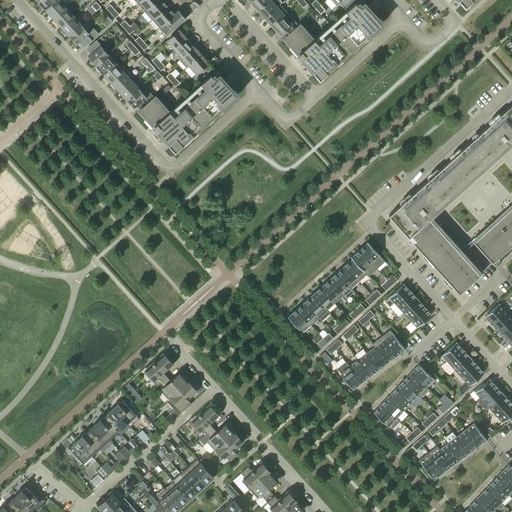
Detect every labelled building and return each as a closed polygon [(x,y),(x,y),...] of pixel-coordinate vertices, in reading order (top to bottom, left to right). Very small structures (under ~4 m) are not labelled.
[(57,0),(40,0),(38,2),(46,10),(57,0)] [(59,0),(57,0),(46,10),(54,19),(66,7),(59,0)] [(157,0),(141,0),(137,4),(144,12),(157,0)] [(160,0),(157,0),(144,12),(152,20),(166,6),(160,0)] [(252,0),(251,2),(258,10),(268,0),(252,0)] [(277,7),(280,4),(282,2),(279,0),(268,0),(258,10),(265,18),(277,7)] [(357,0),(347,9),(314,38),(300,23),(298,25),(285,36),(283,38),(298,54),(294,57),(298,61),(302,65),(305,62),(320,78),(382,22),(361,0),(357,0)] [(316,9),(320,5),(315,0),(311,4),(316,9)] [(341,2),(347,9),(357,0),(331,0),(336,6),(341,2)] [(195,9),(195,10),(197,8),(198,6),(197,4),(196,2),(195,3),(194,1),(193,2),(191,5),(190,6),(194,10),(195,9)] [(100,7),(96,2),(92,5),(96,11),(100,7)] [(110,13),(115,9),(110,4),(106,8),(110,13)] [(277,7),(265,18),(272,26),(287,12),(280,4),(277,7)] [(325,10),(320,5),(316,9),(320,14),(325,10)] [(173,14),(166,6),(152,20),(159,28),(174,14),(173,14)] [(66,7),(54,19),(61,27),(74,16),(66,7)] [(115,9),(110,13),(115,18),(119,14),(115,9)] [(173,14),(174,14),(159,28),(166,36),(186,18),(178,10),(173,14)] [(282,32),(285,36),(298,25),(287,12),(272,26),(280,34),(282,32)] [(74,16),(61,27),(69,36),(81,24),(74,16)] [(125,29),(129,25),(124,20),(120,24),(125,29)] [(81,24),(69,36),(77,44),(80,42),(84,46),(98,34),(93,29),(89,33),(81,24)] [(129,25),(125,29),(129,34),(134,30),(129,25)] [(174,49),(187,38),(179,30),(167,41),(174,49)] [(139,45),(144,41),(139,36),(135,40),(139,45)] [(194,46),(187,38),(174,49),(181,57),(194,46)] [(96,65),(108,54),(96,41),(87,49),(91,54),(88,57),(96,65)] [(130,50),(135,46),(130,41),(125,44),(130,50)] [(148,46),(144,41),(139,45),(144,50),(148,46)] [(135,46),(130,50),(135,55),(139,51),(135,46)] [(181,57),(178,59),(186,68),(189,66),(189,65),(201,54),(194,46),(181,57)] [(116,63),(108,54),(96,65),(103,74),(116,63)] [(209,63),(201,54),(189,65),(189,66),(196,74),(209,63)] [(156,65),(161,62),(156,56),(152,60),(156,65)] [(145,67),(150,63),(145,57),(141,61),(145,67)] [(161,62),(156,65),(161,71),(165,67),(161,62)] [(123,71),(116,63),(103,74),(111,82),(124,71),(123,71)] [(155,68),(150,63),(145,67),(150,72),(155,68)] [(126,68),(123,71),(124,71),(111,82),(119,91),(131,80),(134,78),(126,68)] [(175,151),(237,95),(215,70),(170,111),(155,94),(153,97),(139,110),(153,126),(150,129),(153,133),(157,137),(160,134),(175,151)] [(162,76),(157,71),(153,75),(158,80),(162,76)] [(171,81),(175,78),(170,72),(166,76),(171,81)] [(179,83),(175,78),(171,81),(175,86),(179,83)] [(131,80),(119,91),(126,99),(139,88),(131,80)] [(144,93),(139,88),(126,99),(134,108),(136,106),(139,110),(153,97),(148,90),(144,93)] [(431,196),(421,204),(412,194),(389,215),(460,293),(492,263),(494,261),(511,245),(511,103),(489,124),(505,142),(500,147),(495,152),(479,133),(422,185),(431,196)] [(367,242),(359,250),(376,269),(385,261),(379,255),(379,254),(367,241),(367,242)] [(376,269),(359,250),(351,256),(350,256),(352,259),(352,258),(367,274),(368,276),(376,269)] [(352,258),(352,259),(345,265),(359,281),(367,274),(352,258)] [(345,265),(336,273),(351,289),(351,288),(359,281),(345,265)] [(351,289),(336,273),(328,280),(343,296),(342,296),(345,299),(354,291),(351,288),(351,289)] [(392,276),(387,280),(391,285),(396,281),(392,276)] [(343,296),(328,280),(320,287),(335,303),(342,296),(343,296)] [(391,285),(387,280),(382,285),(387,289),(391,285)] [(398,316),(418,299),(404,283),(385,301),(398,316)] [(335,303),(320,287),(312,294),(327,310),(335,303)] [(376,290),(371,295),(375,299),(380,295),(376,290)] [(327,310),(312,294),(304,302),(319,317),(318,318),(321,321),(330,313),(327,310)] [(375,299),(371,295),(366,299),(371,304),(375,299)] [(431,314),(418,299),(403,312),(417,327),(431,314)] [(319,317),(304,302),(296,309),(311,325),(318,318),(319,317)] [(511,319),(511,317),(499,303),(484,316),(498,332),(511,319)] [(360,305),(355,309),(359,314),(364,310),(360,305)] [(311,325),(296,309),(288,316),(288,315),(287,316),(299,329),(302,332),(311,325)] [(359,314),(355,309),(350,313),(355,318),(359,314)] [(364,315),(368,320),(373,315),(369,311),(364,315)] [(368,320),(364,315),(359,319),(364,324),(368,320)] [(344,319),(339,324),(343,328),(348,324),(344,319)] [(511,319),(498,332),(511,347),(511,346),(511,319)] [(343,328),(339,324),(334,328),(338,333),(343,328)] [(353,325),(348,329),(352,334),(357,330),(353,325)] [(352,334),(348,329),(343,334),(347,339),(352,334)] [(381,336),(396,356),(404,349),(405,350),(390,330),(381,336)] [(328,334),(323,338),(327,343),(332,339),(328,334)] [(396,356),(381,336),(372,343),(375,347),(387,362),(396,356)] [(327,343),(323,338),(318,342),(322,347),(327,343)] [(332,344),(336,349),(341,344),(337,340),(332,344)] [(455,370),(470,357),(456,342),(441,355),(455,370)] [(336,349),(332,344),(327,348),(331,353),(336,349)] [(375,347),(366,353),(379,369),(387,362),(375,347)] [(379,369),(366,353),(358,360),(370,376),(379,369)] [(159,383),(167,376),(162,372),(171,364),(163,354),(154,362),(153,362),(152,363),(153,364),(144,372),(157,386),(160,383),(159,383)] [(484,372),(470,357),(455,370),(469,385),(484,372)] [(358,360),(349,366),(361,382),(370,376),(358,360)] [(425,386),(426,386),(433,379),(434,379),(418,364),(418,365),(411,373),(425,386)] [(344,378),(343,380),(347,385),(348,384),(353,390),(353,389),(361,382),(349,366),(341,373),(340,372),(340,373),(344,378)] [(170,380),(167,376),(159,383),(160,383),(164,387),(160,390),(168,399),(187,381),(180,373),(172,379),(171,379),(170,380)] [(425,386),(411,373),(404,380),(418,394),(418,395),(421,398),(429,389),(426,386),(425,386)] [(488,407),(503,394),(489,378),(475,392),(479,397),(476,400),(485,410),(489,407),(488,407)] [(404,380),(396,388),(411,402),(418,395),(418,394),(404,380)] [(187,381),(168,399),(174,405),(168,410),(175,418),(191,403),(187,399),(188,398),(187,398),(196,390),(187,381)] [(128,384),(122,390),(132,401),(135,405),(139,401),(141,399),(128,384)] [(396,388),(389,396),(403,410),(411,402),(396,388)] [(511,413),(511,403),(503,394),(488,407),(489,407),(502,422),(511,413)] [(389,396),(381,404),(396,418),(396,417),(403,410),(389,396)] [(443,403),(448,408),(452,404),(448,399),(443,403)] [(126,423),(129,427),(139,418),(123,400),(118,403),(112,407),(126,423)] [(448,408),(443,403),(439,407),(443,412),(448,408)] [(396,418),(381,404),(374,412),(373,411),(373,412),(389,427),(389,426),(391,429),(399,420),(396,417),(396,418)] [(205,433),(212,427),(208,423),(218,415),(209,405),(200,414),(199,413),(198,414),(199,415),(190,423),(197,432),(201,429),(205,433)] [(108,413),(104,416),(118,431),(126,423),(112,407),(107,412),(108,413)] [(450,411),(454,416),(459,412),(455,407),(450,411)] [(409,443),(411,445),(447,413),(445,411),(427,427),(422,422),(418,426),(423,431),(409,443)] [(454,416),(450,411),(445,415),(449,420),(454,416)] [(427,418),(432,422),(436,418),(432,413),(427,418)] [(118,431),(104,416),(101,420),(100,419),(95,423),(109,439),(118,431)] [(432,422),(427,418),(422,422),(427,427),(432,422)] [(438,421),(434,426),(438,430),(443,426),(438,421)] [(465,430),(477,446),(485,439),(486,440),(473,422),(473,423),(465,430)] [(90,429),(86,432),(100,447),(99,448),(102,451),(112,442),(109,439),(95,423),(89,428),(90,429)] [(212,427),(205,433),(209,438),(206,441),(214,450),(233,432),(226,424),(218,431),(217,430),(216,431),(212,427)] [(438,430),(434,426),(429,430),(433,435),(438,430)] [(411,432),(415,437),(420,433),(416,428),(411,432)] [(490,428),(486,432),(490,436),(494,432),(490,428)] [(477,446),(465,430),(456,437),(468,452),(477,446)] [(82,435),(77,439),(91,455),(99,448),(100,447),(86,432),(83,436),(82,435)] [(233,432),(214,450),(222,459),(226,456),(230,461),(237,454),(233,450),(234,450),(233,449),(242,441),(233,432)] [(415,437),(411,432),(406,436),(411,441),(415,437)] [(422,436),(418,440),(422,445),(427,441),(422,436)] [(456,437),(448,443),(460,459),(468,452),(456,437)] [(127,442),(132,447),(135,451),(139,447),(140,447),(132,438),(127,442)] [(91,455),(77,439),(72,444),(72,445),(68,449),(75,456),(72,459),(78,467),(91,455)] [(422,445),(418,440),(413,444),(417,449),(422,445)] [(448,443),(439,449),(439,450),(451,466),(460,459),(448,443)] [(437,446),(428,453),(443,472),(451,466),(439,450),(439,449),(437,446)] [(443,472),(428,453),(419,460),(421,462),(434,480),(435,479),(434,479),(443,472)] [(188,466),(204,484),(207,481),(209,482),(212,479),(211,478),(213,476),(197,458),(188,466)] [(250,490),(269,472),(261,463),(253,470),(252,469),(251,470),(248,466),(241,473),(245,477),(241,481),(250,490)] [(508,465),(501,473),(511,482),(511,467),(508,464),(508,465)] [(204,484),(188,466),(180,473),(196,491),(199,488),(200,490),(204,486),(203,485),(204,484)] [(269,472),(250,490),(257,498),(261,495),(265,500),(272,493),(268,489),(270,488),(269,487),(277,481),(269,472)] [(180,473),(172,480),(174,481),(173,482),(188,498),(191,496),(192,497),(196,494),(195,492),(196,491),(180,473)] [(494,481),(508,494),(511,497),(511,482),(501,473),(494,481)] [(103,479),(100,476),(98,474),(90,481),(96,486),(103,479)] [(143,481),(137,486),(141,491),(144,487),(148,491),(150,489),(143,481)] [(494,481),(486,488),(501,502),(508,494),(494,481)] [(173,482),(166,489),(165,489),(180,505),(183,503),(184,504),(188,501),(187,499),(188,498),(173,482)] [(229,484),(224,488),(228,493),(232,488),(229,484)] [(30,510),(31,509),(35,505),(38,509),(46,502),(37,491),(33,494),(26,487),(22,490),(21,489),(16,494),(30,510)] [(165,489),(166,489),(164,487),(156,495),(170,511),(173,511),(175,510),(176,511),(180,508),(179,507),(180,505),(165,489)] [(486,488),(479,496),(493,510),(501,502),(486,488)] [(275,511),(282,511),(295,501),(288,492),(279,500),(279,499),(278,500),(274,496),(267,502),(272,507),(271,507),(275,511)] [(107,511),(119,501),(112,493),(98,505),(102,508),(100,510),(102,511),(107,511)] [(12,500),(8,503),(16,511),(32,511),(31,509),(30,510),(16,494),(11,499),(12,500)] [(491,511),(493,510),(479,496),(471,504),(479,511),(491,511)] [(244,511),(234,500),(232,501),(231,500),(227,503),(228,504),(225,507),(229,511),(244,511)] [(119,501),(107,511),(123,511),(127,509),(119,501)] [(295,501),(282,511),(300,511),(303,510),(296,502),(296,501),(295,501)] [(16,511),(8,503),(4,506),(3,505),(0,508),(0,511),(16,511)]
